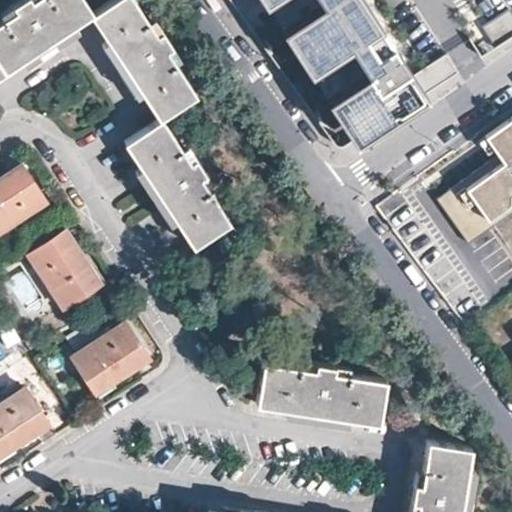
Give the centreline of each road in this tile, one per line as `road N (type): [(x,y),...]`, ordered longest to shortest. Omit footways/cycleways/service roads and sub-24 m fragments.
road 1 (residential): [(511,428),(337,191)]
road 2 (residential): [(337,191),(198,0)]
road 3 (residential): [(511,65),(337,191)]
